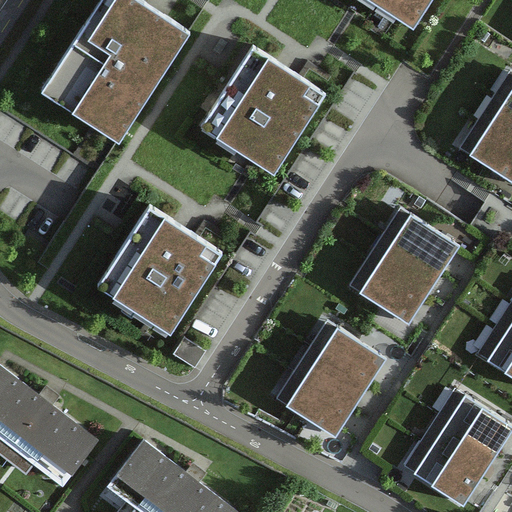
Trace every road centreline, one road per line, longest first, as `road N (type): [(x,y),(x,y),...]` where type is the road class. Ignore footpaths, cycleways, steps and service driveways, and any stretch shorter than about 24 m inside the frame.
road 1 (residential): [(407,74),(198,404)]
road 2 (residential): [(198,404),(43,326),(0,295)]
road 3 (residential): [(389,511),(198,404)]
